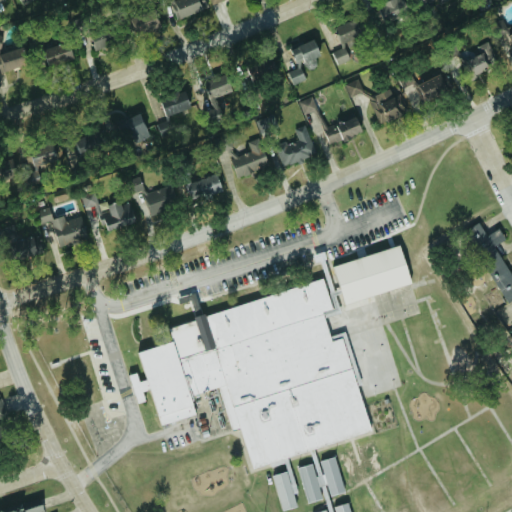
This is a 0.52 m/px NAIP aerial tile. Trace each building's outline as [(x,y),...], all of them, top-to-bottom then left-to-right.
[(178,19),(206,7),(203,0),(175,0),(171,2),(178,19)] [(409,0),(382,0),(376,0),(377,19),(410,18),(409,0)] [(157,28),(152,11),(123,19),(128,36),(157,28)] [(68,23),(74,34),(84,28),(78,18),(68,23)] [(338,45),(360,36),(353,20),(331,28),(338,45)] [(511,24),(496,31),(503,51),(511,48),(511,50),(511,24)] [(93,51),(111,44),(105,27),(86,34),(93,51)] [(293,64),(317,57),(312,39),(288,47),(293,64)] [(499,56),(486,41),(461,63),(474,78),(499,56)] [(45,66),(70,61),(67,43),(42,48),(45,66)] [(329,53),(336,66),(348,60),(341,46),(329,53)] [(0,72),(25,66),(21,49),(0,54),(0,72)] [(249,84),(274,76),(269,60),(244,67),(249,84)] [(285,73),(291,86),(304,80),(298,67),(285,73)] [(445,89),(437,74),(415,85),(423,101),(445,89)] [(201,81),(208,119),(219,117),(215,96),(229,93),(226,76),(201,81)] [(347,96),(361,92),(357,79),(343,83),(347,96)] [(366,98),(378,124),(398,115),(386,88),(366,98)] [(163,117),(188,109),(183,92),(158,99),(163,117)] [(301,114),(314,110),(310,97),(297,101),(301,114)] [(128,148),(149,138),(137,112),(115,122),(128,148)] [(258,133),(276,128),(272,114),(254,120),(258,133)] [(360,131),(353,115),(323,128),(317,116),(311,119),(315,128),(319,126),(327,145),(360,131)] [(153,124),(157,135),(172,131),(168,119),(153,124)] [(314,155),(303,125),(292,129),(296,141),(286,145),(284,141),(273,146),(282,167),(314,155)] [(101,146),(92,130),(69,142),(78,159),(101,146)] [(249,149),(228,153),(233,176),(264,170),(258,139),(247,141),(249,149)] [(55,159),(49,141),(26,148),(31,166),(55,159)] [(184,182),(190,201),(220,192),(215,174),(184,182)] [(128,193),(142,190),(138,177),(125,181),(128,193)] [(149,215),(176,206),(168,185),(141,194),(149,215)] [(96,204),(92,190),(78,194),(82,208),(96,204)] [(132,223),(127,200),(105,205),(104,202),(97,203),(104,229),(132,223)] [(511,298),(511,281),(493,247),(504,241),(497,228),(484,235),(477,222),(465,229),(485,265),(484,266),(504,303),(511,298)] [(39,251),(33,235),(7,244),(13,261),(39,251)] [(172,339),(179,357),(214,346),(204,316),(334,273),(332,265),(399,244),(412,282),(323,312),(332,339),(342,335),(373,430),(254,467),(226,384),(190,395),(196,413),(162,424),(138,350),(172,339)] [(323,485),(313,450),(308,451),(318,486),(323,485)] [(318,460),(327,496),(342,492),(332,456),(318,460)] [(305,503),(320,499),(310,464),(295,468),(305,503)] [(0,511),(41,511),(38,498),(0,508),(0,511)] [(333,511),(348,511),(345,502),(331,507),(333,511)]
